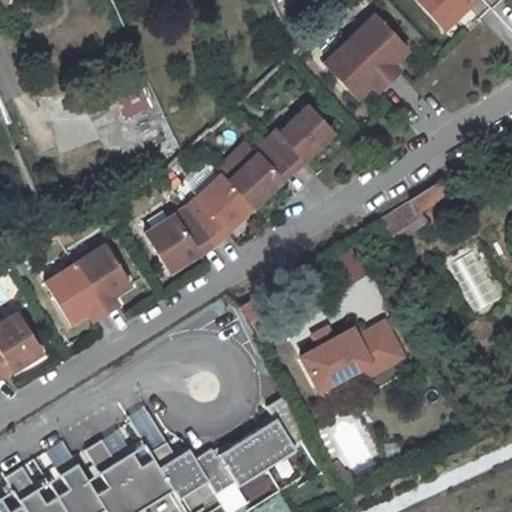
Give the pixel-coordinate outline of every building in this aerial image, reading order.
[(412,0),(441,31),(467,7),(463,3),(465,0),(412,0)] [(346,40),(386,83),(398,72),(392,65),(406,52),(372,16),(346,40)] [(321,62),(355,100),(369,86),(375,93),(386,83),(346,40),(321,62)] [(261,140),(291,172),(332,134),(305,105),(276,133),(273,130),(261,140)] [(250,211),(291,172),(261,140),(251,150),(253,153),(222,182),(250,211)] [(183,210),(210,248),(250,211),(222,182),(218,177),(183,210)] [(394,242),(454,204),(439,181),(379,218),(394,242)] [(167,274),(209,249),(210,248),(183,210),(143,234),(167,274)] [(73,263),(103,314),(116,306),(110,296),(127,285),(102,245),(73,263)] [(352,251),(331,262),(345,286),(365,275),(352,251)] [(42,282),(66,322),(84,312),(90,322),(103,314),(73,263),(42,282)] [(0,377),(39,354),(15,314),(0,322),(0,377)] [(349,369),(367,361),(373,372),(402,357),(380,315),(351,329),(349,325),(332,334),(296,352),(314,387),(349,369)] [(326,323),(308,332),(313,343),(332,334),(326,323)] [(367,361),(349,369),(355,380),(373,372),(367,361)] [(0,511),(198,511),(292,457),(270,420),(191,466),(182,452),(152,469),(140,447),(81,481),(70,462),(18,493),(12,482),(0,488),(0,511)]
